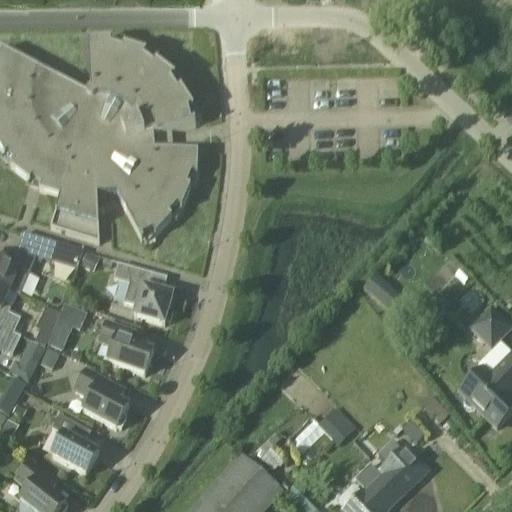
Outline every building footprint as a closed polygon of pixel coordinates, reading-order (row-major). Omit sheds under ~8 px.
[(88,48),(91,96),(89,97),(88,97),(88,98),(0,52),(0,150),(5,158),(0,161),(0,162),(21,193),(26,189),(60,200),(50,231),(99,247),(97,199),(117,198),(145,251),(172,221),(176,225),(191,190),(196,193),(198,156),(166,154),(164,137),(202,129),(181,95),(186,92),(156,69),(159,64),(124,52),(125,47),(88,48)] [(0,289),(9,293),(21,298),(36,261),(50,265),(56,246),(21,236),(16,255),(17,255),(11,270),(0,264),(0,289)] [(79,272),(94,274),(96,256),(82,254),(79,272)] [(134,321),(164,329),(165,325),(170,327),(173,316),(168,315),(173,299),(144,291),(148,276),(118,267),(114,283),(129,288),(123,307),(137,311),(134,321)] [(360,292),(384,312),(397,296),(373,277),(360,292)] [(0,330),(14,337),(21,322),(9,316),(13,308),(5,305),(9,293),(0,289),(0,330)] [(68,308),(59,328),(74,335),(83,314),(68,308)] [(511,329),(492,309),(472,329),(491,349),(511,329)] [(107,366),(145,379),(154,355),(129,346),(133,335),(106,325),(99,346),(112,351),(107,366)] [(0,348),(14,355),(21,340),(14,337),(0,330),(0,348)] [(511,402),(511,401),(511,400),(511,359),(490,381),(482,373),(459,396),(497,433),(511,417),(511,402)] [(26,387),(32,377),(25,373),(19,384),(26,387)] [(83,415),(116,433),(121,433),(126,424),(124,420),(129,410),(105,397),(111,386),(87,373),(75,394),(90,402),(83,415)] [(439,426),(449,417),(434,401),(424,409),(439,426)] [(335,409),(318,427),(338,446),(355,429),(335,409)] [(86,479),(99,456),(76,443),(82,431),(60,418),(52,432),(63,439),(52,460),(86,479)] [(390,511),(428,476),(405,452),(381,475),(385,479),(365,498),(358,490),(353,490),(340,503),(340,508),(343,511),(390,511)] [(268,511),(283,494),(240,456),(191,511),(268,511)] [(67,511),(66,508),(44,491),(52,482),(30,464),(15,483),(28,494),(20,504),(22,506),(20,511),(19,511),(67,511)]
